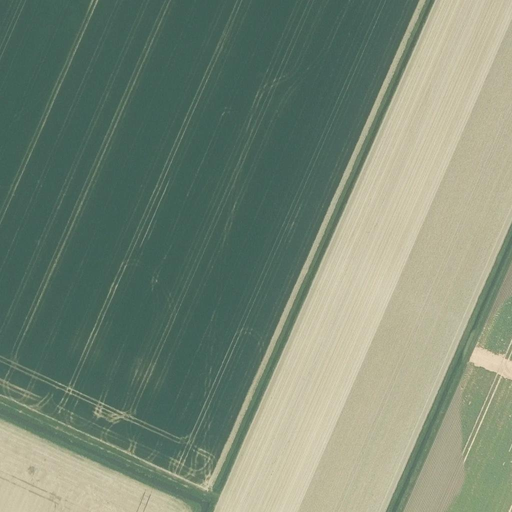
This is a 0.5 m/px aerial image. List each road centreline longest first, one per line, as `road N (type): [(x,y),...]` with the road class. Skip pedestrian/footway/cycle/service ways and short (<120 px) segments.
road 1 (track): [(423,0),(208,491)]
road 2 (track): [(399,511),(511,252)]
road 3 (track): [(0,395),(228,500)]
